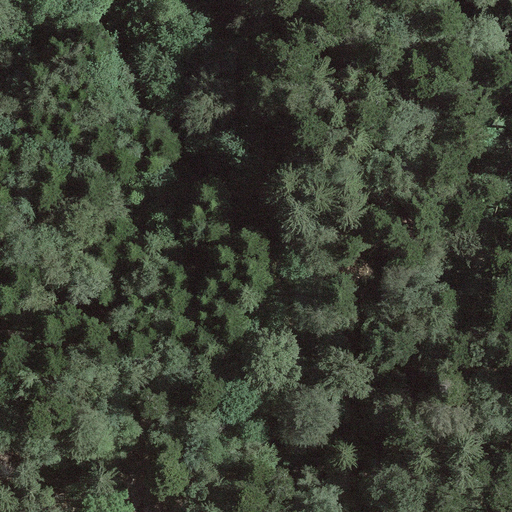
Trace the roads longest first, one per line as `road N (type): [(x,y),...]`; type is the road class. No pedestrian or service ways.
road 1 (track): [(312,358),(314,321),(242,201),(172,137),(135,81),(99,0)]
road 2 (track): [(0,306),(14,313),(30,348),(3,485)]
